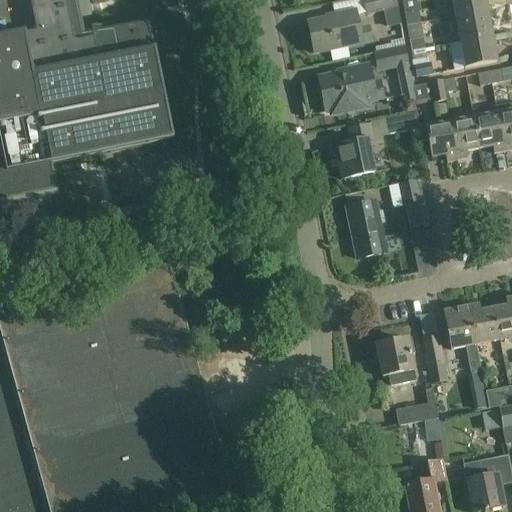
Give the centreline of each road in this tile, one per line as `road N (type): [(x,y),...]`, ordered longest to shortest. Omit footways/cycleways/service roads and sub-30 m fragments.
road 1 (residential): [(319,306),(259,0)]
road 2 (residential): [(340,511),(321,404),(319,306)]
road 3 (residential): [(449,281),(439,196),(511,180)]
road 4 (residential): [(319,306),(449,281)]
